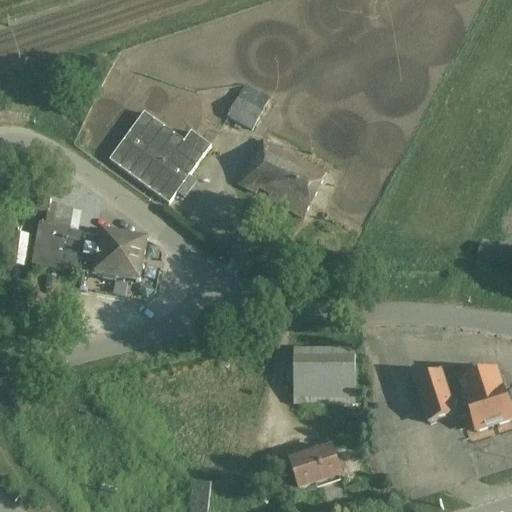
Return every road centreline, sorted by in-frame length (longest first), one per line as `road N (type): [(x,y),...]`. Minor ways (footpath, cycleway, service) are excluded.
road 1 (unclassified): [(249,309),(58,155),(0,141)]
road 2 (unclassified): [(511,328),(438,314),(249,309)]
road 3 (unclassified): [(249,309),(22,372)]
